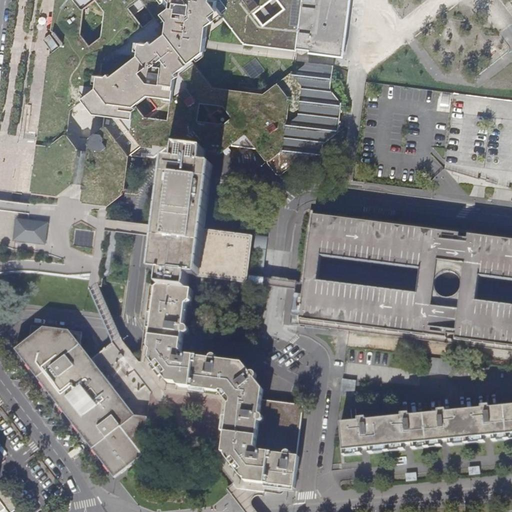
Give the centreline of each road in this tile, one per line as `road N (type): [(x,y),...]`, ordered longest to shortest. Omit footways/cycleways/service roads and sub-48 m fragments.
road 1 (residential): [(253,182),(176,172),(165,178),(147,203),(128,331)]
road 2 (residential): [(511,217),(306,191)]
road 3 (secondary): [(511,491),(313,511)]
road 4 (residential): [(253,182),(244,161),(262,0)]
road 5 (residential): [(84,511),(71,472),(0,377)]
road 6 (unknown): [(321,366),(437,383),(456,408)]
road 7 (residential): [(0,331),(39,316),(128,331)]
road 8 (residential): [(128,331),(151,343),(251,355)]
road 9 (residential): [(318,387),(304,511)]
